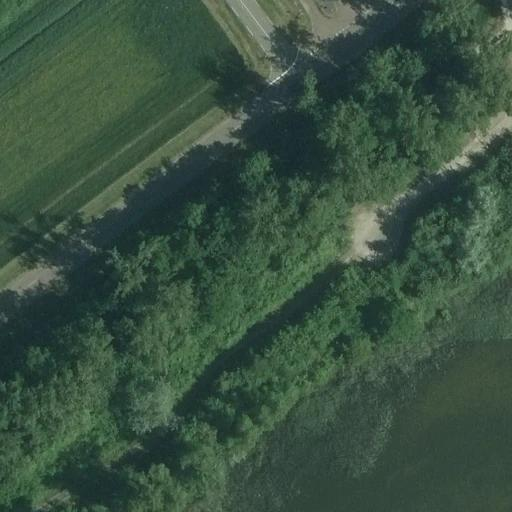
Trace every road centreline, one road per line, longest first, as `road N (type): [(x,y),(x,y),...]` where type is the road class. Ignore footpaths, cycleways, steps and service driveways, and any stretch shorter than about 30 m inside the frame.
road 1 (tertiary): [(0,309),(297,82)]
road 2 (tertiary): [(297,82),(405,0)]
